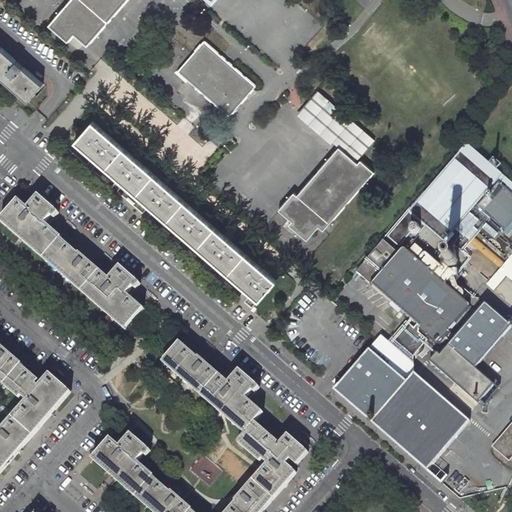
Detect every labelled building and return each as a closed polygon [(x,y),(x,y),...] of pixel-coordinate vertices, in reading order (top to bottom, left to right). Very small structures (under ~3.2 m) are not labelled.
[(67,0),(49,21),(63,34),(69,27),(73,31),(87,43),(124,0),(67,0)] [(69,27),(63,34),(67,38),(73,31),(69,27)] [(256,83),(205,38),(179,68),(230,114),(256,83)] [(0,73),(28,97),(42,81),(23,64),(25,61),(19,56),(16,59),(0,44),(0,73)] [(320,87),(300,110),(341,146),(345,149),(366,126),(320,87)] [(95,118),(76,139),(258,299),(276,277),(95,118)] [(341,146),(299,194),(296,191),(281,208),(294,220),(291,223),(308,238),(320,225),(324,228),(376,170),(361,156),(378,137),(366,126),(345,149),(341,146)] [(467,144),(463,148),(498,179),(502,174),(467,144)] [(419,236),(436,250),(443,241),(444,242),(454,231),(474,207),(498,179),(463,148),(457,155),(454,159),(387,237),(399,247),(410,233),(414,236),(417,236),(426,226),(426,227),(419,236)] [(511,182),(503,175),(498,181),(511,192),(511,182)] [(511,192),(498,181),(475,208),(489,220),(504,233),(511,222),(511,192)] [(21,200),(4,219),(129,326),(145,307),(128,292),(139,280),(121,264),(110,277),(80,251),(79,252),(61,237),(62,236),(48,224),(59,210),(41,195),(30,208),(21,200)] [(474,207),(454,231),(468,244),(489,220),(475,208),(474,207)] [(502,254),(501,248),(499,243),(494,240),(489,238),(483,239),(478,241),(474,245),(473,249),(472,254),(474,260),(477,265),(483,268),(490,268),(496,266),(500,260),(502,254)] [(451,333),(449,331),(469,308),(470,306),(446,285),(431,272),(438,264),(416,245),(409,252),(404,249),(402,250),(398,253),(383,240),(356,271),(417,324),(414,328),(406,321),(392,338),(413,357),(427,340),(418,332),(419,329),(434,343),(437,344),(451,333)] [(445,255),(438,264),(446,271),(451,265),(450,265),(447,262),(447,261),(447,260),(447,259),(448,258),(448,257),(445,255)] [(511,255),(500,269),(506,274),(511,278),(511,255)] [(456,263),(457,259),(454,256),(451,256),(448,257),(448,258),(447,259),(447,260),(447,261),(447,262),(450,265),(451,265),(452,265),(456,263)] [(446,271),(438,264),(431,272),(446,285),(452,276),(446,271)] [(446,271),(452,276),(458,269),(452,265),(451,265),(446,271)] [(493,289),(506,274),(500,269),(487,284),(493,289)] [(491,276),(484,270),(480,274),(487,280),(491,276)] [(457,281),(452,287),(475,306),(480,300),(457,281)] [(476,370),(511,328),(511,325),(487,303),(441,356),(438,353),(430,362),(479,404),(494,386),(476,370)] [(237,501),(228,511),(196,511),(193,509),(194,508),(173,490),(172,491),(155,476),(156,475),(139,460),(149,449),(131,434),(121,445),(112,437),(95,457),(158,511),(259,511),(269,502),(271,504),(290,482),(288,480),(296,471),(288,463),(291,460),(296,463),(302,455),(304,456),(309,451),(290,434),(282,443),(257,421),(266,411),(249,396),(259,384),(241,368),(230,381),(201,355),(200,356),(182,341),(166,359),(249,431),(241,439),(268,463),(236,500),(237,501)] [(0,379),(24,400),(37,385),(35,383),(38,380),(23,367),(24,366),(0,344),(0,379)] [(470,421),(415,373),(412,376),(407,381),(404,378),(370,349),(334,390),(427,471),(433,464),(470,421)] [(37,385),(24,400),(0,428),(0,464),(4,461),(6,463),(15,453),(13,451),(23,438),(26,440),(40,424),(38,422),(51,407),(53,409),(65,396),(62,394),(66,390),(48,373),(37,385)] [(407,381),(412,376),(409,373),(404,378),(407,381)] [(494,386),(479,404),(484,408),(499,390),(494,386)] [(509,460),(511,456),(511,425),(493,447),(509,460)] [(448,477),(433,464),(427,471),(442,484),(448,477)]
